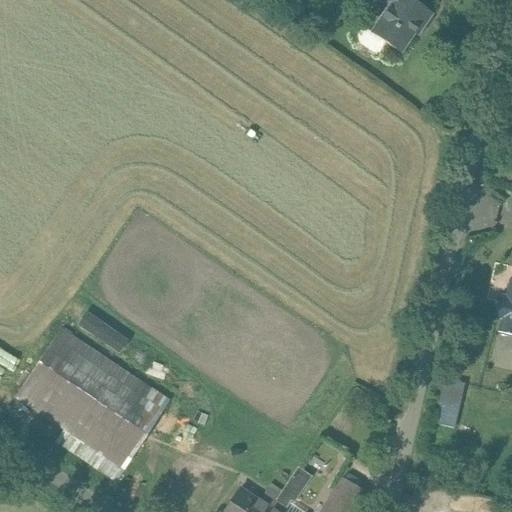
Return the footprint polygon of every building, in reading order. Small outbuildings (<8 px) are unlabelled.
[(431,14),(414,3),(410,0),(377,0),(389,8),(371,34),(362,27),(358,31),(357,37),(358,41),(360,45),(373,54),(378,53),(385,43),(400,53),(417,27),(421,29),(431,14)] [(511,280),(509,280),(505,297),(500,296),(494,319),(500,321),(497,332),(511,335),(511,280)] [(60,329),(26,381),(14,398),(66,432),(58,444),(114,481),(167,401),(60,329)] [(462,389),(438,384),(429,423),(453,429),(462,389)] [(347,400),(358,408),(366,397),(356,389),(347,400)] [(414,480),(431,484),(437,460),(419,456),(414,480)] [(310,478),(296,468),(277,496),(266,511),(281,511),(289,501),(293,503),(310,478)] [(357,511),(368,496),(350,486),(341,480),(321,511),(357,511)] [(266,511),(277,496),(267,489),(258,502),(239,489),(223,511),(266,511)]
